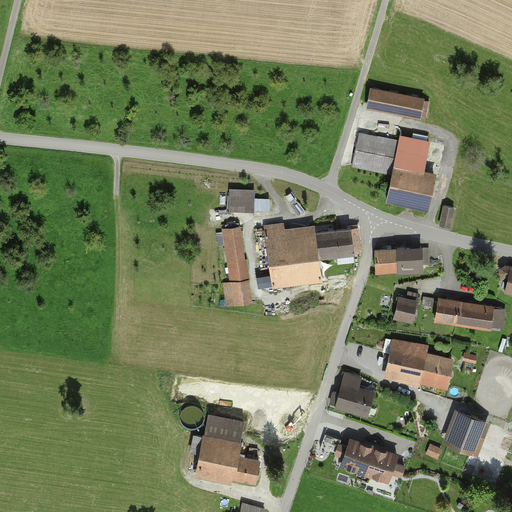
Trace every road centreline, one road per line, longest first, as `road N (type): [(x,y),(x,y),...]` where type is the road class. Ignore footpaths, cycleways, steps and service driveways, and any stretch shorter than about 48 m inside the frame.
road 1 (unclassified): [(0,138),(266,170),(328,190),(375,221)]
road 2 (unclassified): [(375,221),(284,511)]
road 3 (track): [(328,190),(386,0)]
road 4 (unclassified): [(375,221),(511,253)]
